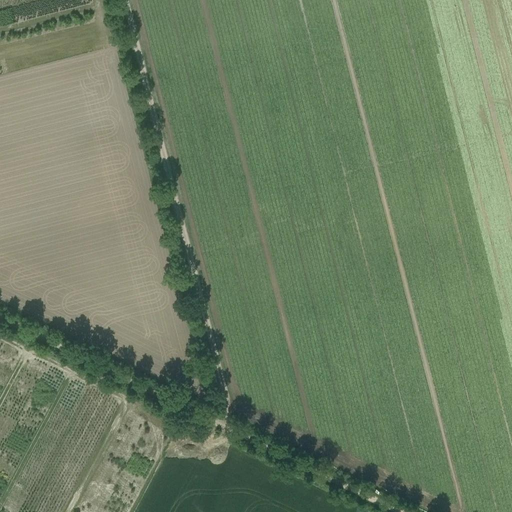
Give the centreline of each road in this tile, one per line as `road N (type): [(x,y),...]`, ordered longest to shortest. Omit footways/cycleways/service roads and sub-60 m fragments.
road 1 (track): [(123,0),(227,413),(220,426)]
road 2 (track): [(0,315),(220,426)]
road 3 (track): [(220,426),(396,511)]
